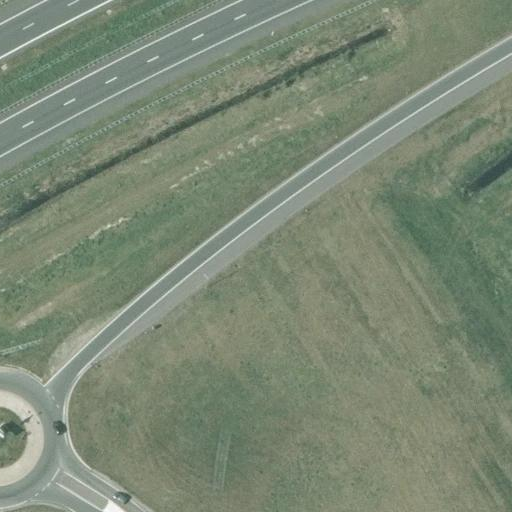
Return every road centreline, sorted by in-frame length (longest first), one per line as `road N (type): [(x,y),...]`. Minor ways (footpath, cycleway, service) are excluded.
road 1 (motorway): [(49,410),(81,362),(208,252),(361,141),(511,47)]
road 2 (motorway): [(0,141),(282,0)]
